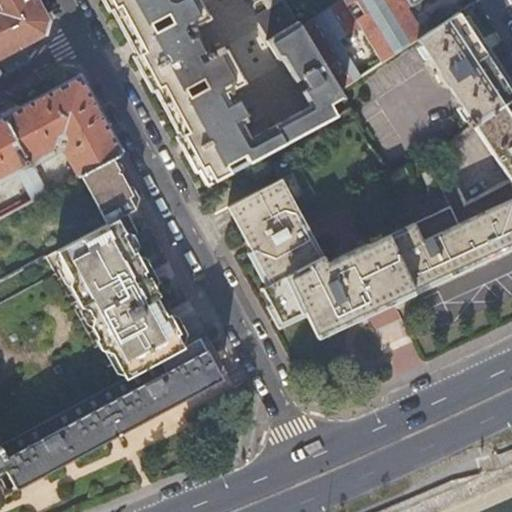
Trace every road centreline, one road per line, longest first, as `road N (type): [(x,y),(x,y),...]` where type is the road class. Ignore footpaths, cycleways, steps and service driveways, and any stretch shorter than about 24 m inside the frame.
road 1 (residential): [(84,36),(310,465)]
road 2 (primary): [(295,511),(511,414)]
road 3 (primary): [(511,375),(310,465)]
road 4 (primary): [(310,465),(195,511)]
